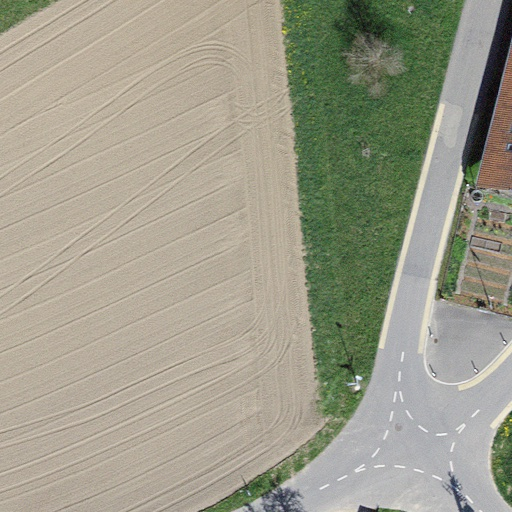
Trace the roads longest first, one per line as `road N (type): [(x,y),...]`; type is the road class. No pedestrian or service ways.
road 1 (unclassified): [(373,455),(479,0)]
road 2 (unclassified): [(373,455),(511,338)]
road 3 (unclassified): [(229,511),(373,455)]
